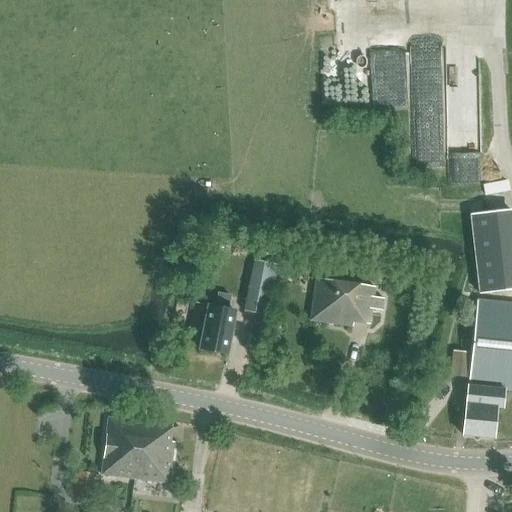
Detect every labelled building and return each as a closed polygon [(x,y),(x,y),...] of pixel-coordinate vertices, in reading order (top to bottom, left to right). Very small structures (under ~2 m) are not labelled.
[(356,54),(356,75),(374,74),(373,54),(356,54)] [(419,97),(419,123),(446,123),(445,97),(419,97)] [(433,153),(450,150),(447,131),(430,134),(433,153)] [(478,300),(511,296),(511,217),(469,222),(478,300)] [(255,260),(244,312),(267,316),(278,265),(255,260)] [(367,281),(385,283),(388,266),(369,264),(367,281)] [(330,321),(329,324),(369,331),(376,290),(319,280),(312,318),(330,321)] [(202,308),(195,352),(222,356),(229,312),(222,311),(224,297),(212,295),(210,309),(202,308)] [(453,352),(451,376),(469,378),(463,436),(494,439),(497,408),(502,409),(504,390),(511,390),(511,303),(478,300),(472,354),(453,352)] [(109,419),(102,475),(135,479),(169,483),(173,442),(170,442),(172,426),(142,423),(109,419)] [(191,511),(192,494),(173,494),(172,511),(191,511)]
